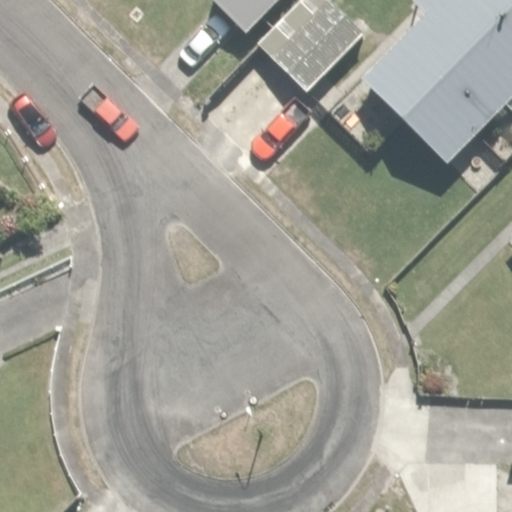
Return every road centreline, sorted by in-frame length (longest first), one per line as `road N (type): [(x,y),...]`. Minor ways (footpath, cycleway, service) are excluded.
road 1 (residential): [(110,116),(262,235),(325,296),(351,372),(347,427),(322,481),(268,508),(198,509),(152,479),(126,417),(143,270),(135,201)]
road 2 (residential): [(0,6),(110,116)]
